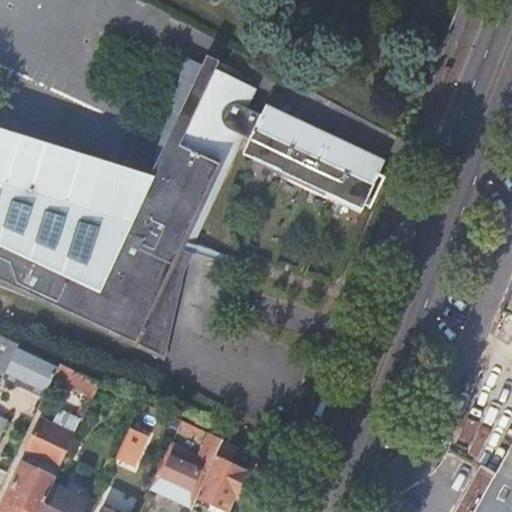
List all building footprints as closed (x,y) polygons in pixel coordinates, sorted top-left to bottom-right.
[(24,162),(21,153),(0,147),(0,282),(33,298),(131,344),(129,348),(159,361),(170,309),(164,305),(242,139),(248,141),(241,157),(275,172),(277,177),(304,192),(332,202),(333,200),(361,213),(363,208),(368,211),(384,180),(378,176),(379,172),(366,166),(370,157),(341,143),(337,153),(312,141),(315,131),(288,118),(283,128),(260,116),(246,109),(239,105),(248,89),(191,62),(163,149),(151,173),(148,176),(125,224),(109,219),(119,184),(68,168),(58,174),(55,170),(51,167),(46,164),(41,163),(37,161),(31,161),(26,162),(24,162)] [(0,377),(4,380),(18,348),(0,339),(0,377)] [(58,366),(18,348),(4,380),(3,382),(43,401),(47,391),(58,366)] [(84,396),(94,400),(101,385),(58,366),(47,391),(57,396),(62,386),(84,396)] [(66,435),(72,438),(75,440),(94,400),(84,396),(66,435)] [(131,425),(118,456),(139,464),(152,433),(131,425)] [(35,436),(28,453),(58,467),(72,438),(66,435),(52,429),(46,441),(35,436)] [(182,511),(189,511),(214,458),(221,442),(205,434),(193,462),(168,449),(147,496),(182,511)] [(511,438),(494,471),(492,474),(511,484),(511,438)] [(249,474),(214,458),(189,511),(227,511),(233,499),(236,501),(249,474)] [(56,481),(22,466),(0,511),(38,511),(44,500),(46,501),(56,481)] [(471,511),(492,474),(478,466),(452,511),(471,511)] [(56,481),(46,501),(41,511),(90,511),(94,506),(65,493),(73,478),(60,472),(56,481)] [(511,511),(511,484),(492,474),(471,511),(511,511)]
